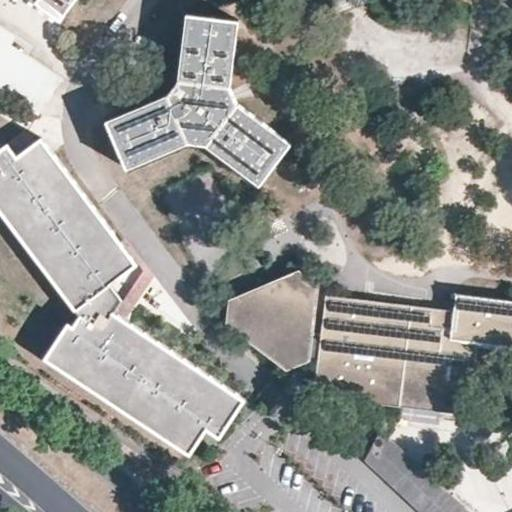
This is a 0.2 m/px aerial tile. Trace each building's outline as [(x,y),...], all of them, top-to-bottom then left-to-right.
[(75,0),(38,0),(62,18),(75,0)] [(296,143),(243,101),(236,81),(242,19),(190,13),(182,78),(173,93),(111,119),(131,167),(195,141),(214,143),(263,184),(296,143)] [(0,89),(38,114),(62,78),(11,44),(16,36),(0,25),(0,89)] [(147,271),(46,139),(19,155),(12,144),(0,152),(0,215),(77,321),(84,326),(78,335),(71,331),(46,370),(197,465),(211,442),(232,455),(260,410),(117,319),(131,309),(118,293),(147,271)] [(473,411),(481,341),(511,344),(511,297),(509,297),(461,292),(459,308),(332,294),(327,335),(314,334),(319,285),(301,272),(237,300),(236,323),(294,363),(309,356),(324,358),(320,393),(473,411)]
